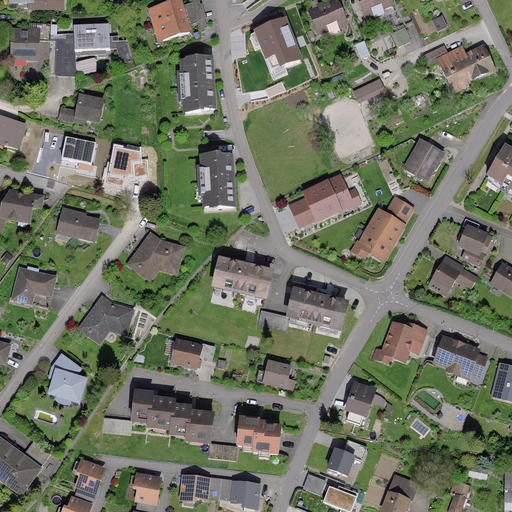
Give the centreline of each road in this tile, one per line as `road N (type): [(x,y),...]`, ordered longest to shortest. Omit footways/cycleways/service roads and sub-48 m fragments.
road 1 (residential): [(222,0),(236,122),(277,226),(277,246),(383,297)]
road 2 (residential): [(511,90),(383,297)]
road 3 (residential): [(383,297),(336,374),(277,511)]
road 4 (residential): [(141,221),(0,401)]
road 5 (residential): [(383,297),(511,347)]
